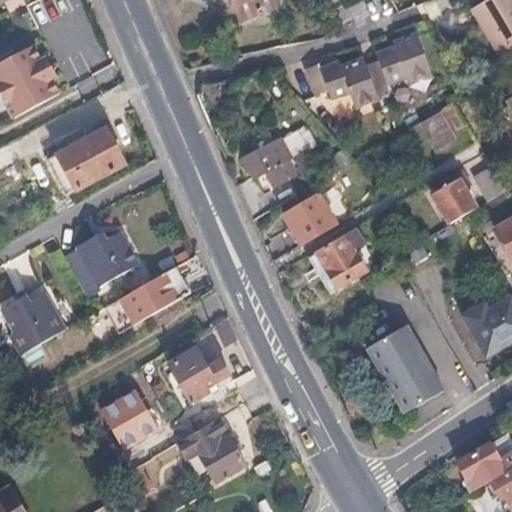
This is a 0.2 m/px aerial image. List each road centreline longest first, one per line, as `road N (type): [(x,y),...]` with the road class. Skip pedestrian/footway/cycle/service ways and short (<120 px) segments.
road 1 (primary): [(360,500),(240,269),(125,0)]
road 2 (residential): [(360,500),(511,397)]
road 3 (unknown): [(148,54),(0,136)]
